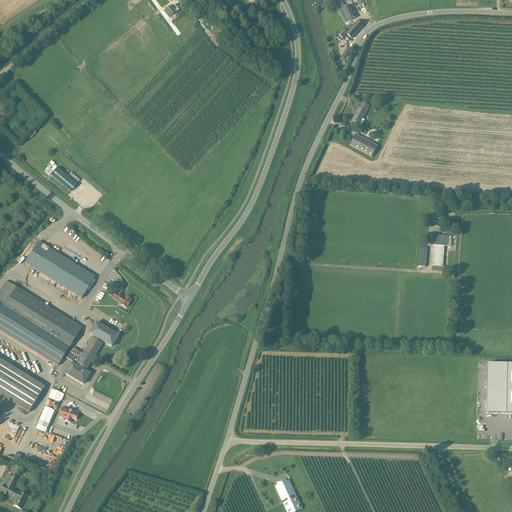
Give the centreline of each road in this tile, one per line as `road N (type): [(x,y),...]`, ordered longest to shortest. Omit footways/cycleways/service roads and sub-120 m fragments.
road 1 (tertiary): [(226,440),(301,176),(364,31),(411,14),(511,12)]
road 2 (tertiary): [(189,299),(252,201),(289,99),(296,46),(282,0)]
road 3 (unclassified): [(226,440),(511,449)]
road 4 (tertiary): [(66,511),(189,299)]
road 5 (unclassified): [(189,299),(0,151)]
road 6 (unknown): [(108,267),(77,310),(22,276),(0,282)]
